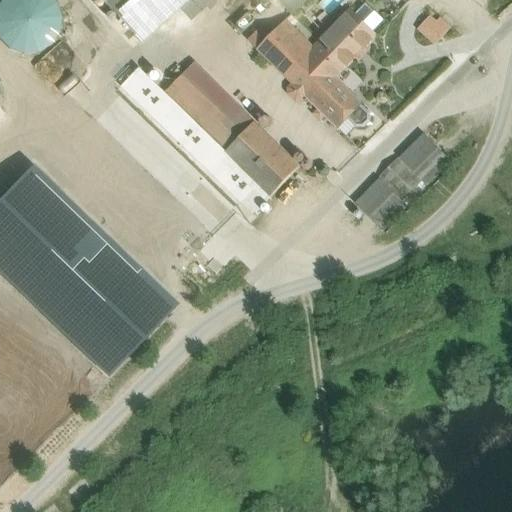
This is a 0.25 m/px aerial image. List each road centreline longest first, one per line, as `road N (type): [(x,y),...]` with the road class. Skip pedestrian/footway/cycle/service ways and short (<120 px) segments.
road 1 (track): [(72,0),(101,44),(105,98),(278,277),(335,196),(511,42)]
road 2 (track): [(511,92),(492,159),(453,215),(404,254),(278,277),(171,363),(26,511)]
